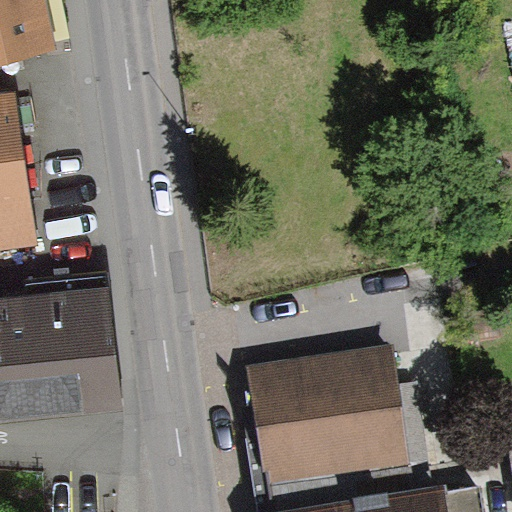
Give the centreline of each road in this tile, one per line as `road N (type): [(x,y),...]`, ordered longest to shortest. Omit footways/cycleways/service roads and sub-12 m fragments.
road 1 (secondary): [(179,436),(118,0)]
road 2 (residential): [(179,436),(0,448)]
